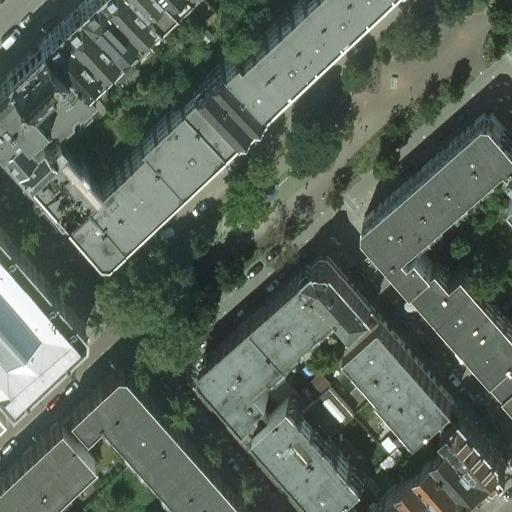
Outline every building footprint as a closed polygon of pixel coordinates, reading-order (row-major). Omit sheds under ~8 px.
[(138,33),(106,0),(83,0),(77,5),(123,54),(124,54),(135,43),(131,39),(138,33)] [(156,16),(141,0),(106,0),(138,33),(156,16)] [(141,0),(156,16),(167,5),(171,10),(179,18),(185,12),(174,0),(141,0)] [(352,22),(331,0),(294,0),(294,1),(331,41),(352,22)] [(375,0),(331,0),(352,22),(375,0)] [(331,41),(294,1),(275,18),(313,58),(331,41)] [(133,66),(123,54),(77,5),(75,3),(70,8),(72,10),(59,22),(97,63),(115,83),(133,66)] [(313,58),(275,18),(250,41),(288,82),(313,58)] [(97,63),(59,22),(57,20),(52,24),(54,27),(42,39),(80,79),(97,63)] [(205,27),(197,35),(204,43),(212,35),(205,27)] [(178,38),(160,55),(165,60),(183,44),(178,38)] [(93,94),(80,79),(42,39),(7,71),(43,111),(56,127),(67,117),(77,127),(92,112),(83,103),(93,94)] [(234,49),(207,75),(248,119),(288,82),(250,41),(238,53),(234,49)] [(43,111),(7,71),(0,77),(0,137),(20,120),(26,126),(43,111)] [(248,119),(207,75),(192,89),(233,133),(248,119)] [(233,133),(192,89),(179,101),(220,145),(221,145),(233,133)] [(139,139),(141,142),(180,183),(221,145),(220,145),(179,101),(139,139)] [(28,173),(57,146),(67,138),(59,130),(56,127),(43,111),(26,126),(20,120),(0,137),(0,140),(18,161),(28,173)] [(511,162),(511,161),(511,135),(491,112),(483,112),(442,148),(480,192),(488,185),(482,178),(506,156),(511,162)] [(141,142),(99,182),(137,224),(180,183),(141,142)] [(92,185),(82,174),(57,146),(28,173),(65,215),(91,190),(92,185)] [(480,192),(442,148),(397,188),(429,224),(468,190),(474,197),(480,192)] [(99,182),(91,190),(65,215),(98,253),(106,253),(137,224),(99,182)] [(429,224),(397,188),(364,217),(363,225),(412,281),(433,263),(420,248),(419,248),(417,245),(410,251),(405,245),(429,224)] [(0,387),(10,398),(83,329),(84,321),(0,225),(0,387)] [(319,255),(286,285),(320,323),(337,308),(359,334),(380,316),(340,271),(339,269),(327,256),(319,255)] [(496,303),(463,265),(451,276),(437,259),(433,263),(412,281),(460,334),(496,303)] [(143,277),(130,288),(139,299),(153,286),(144,276),(143,277)] [(216,277),(210,281),(215,287),(221,282),(216,277)] [(286,285),(251,316),(285,354),(320,323),(286,285)] [(511,321),(502,310),(496,303),(460,334),(505,387),(511,380),(511,321)] [(258,381),(287,356),(285,354),(251,316),(200,360),(199,368),(242,416),(258,402),(268,393),(258,381)] [(403,342),(380,316),(359,334),(344,348),(367,374),(403,342)] [(429,371),(403,342),(367,374),(380,388),(378,390),(391,405),(429,371)] [(98,412),(135,379),(123,365),(115,365),(59,418),(76,436),(82,431),(99,414),(100,414),(98,412)] [(311,374),(306,367),(301,372),(306,378),(311,374)] [(434,377),(429,371),(391,405),(415,433),(434,416),(453,399),(434,377)] [(327,385),(316,372),(308,379),(320,391),(327,385)] [(173,423),(135,379),(98,412),(100,414),(99,414),(136,455),(173,423)] [(326,436),(353,412),(329,385),(301,409),(289,396),(268,414),(258,402),(242,416),(288,469),(326,436)] [(505,458),(453,399),(434,416),(451,436),(490,479),(504,466),(505,458)] [(94,456),(86,447),(76,436),(59,418),(20,454),(55,492),(94,456)] [(209,464),(173,423),(136,455),(173,496),(209,464)] [(92,442),(82,431),(76,436),(86,447),(92,442)] [(326,436),(288,469),(325,511),(345,494),(362,478),(363,478),(326,436)] [(490,479),(451,436),(434,451),(472,494),(490,479)] [(472,494),(434,451),(415,467),(454,511),(472,494)] [(55,492),(20,454),(0,472),(0,487),(7,495),(17,505),(22,511),(32,511),(52,495),(55,492)] [(238,511),(246,506),(209,464),(173,496),(186,511),(238,511)] [(452,511),(454,511),(415,467),(397,483),(423,511),(452,511)] [(363,478),(362,478),(374,492),(379,488),(367,475),(363,478)] [(423,511),(397,483),(380,498),(391,511),(423,511)] [(361,511),(364,511),(379,499),(366,484),(358,491),(356,489),(347,496),(353,503),(361,511)] [(22,511),(17,505),(7,495),(0,487),(0,511),(22,511)] [(343,511),(353,503),(347,496),(345,494),(325,511),(343,511)] [(391,511),(380,498),(379,499),(364,511),(391,511)] [(361,511),(353,503),(343,511),(361,511)]
